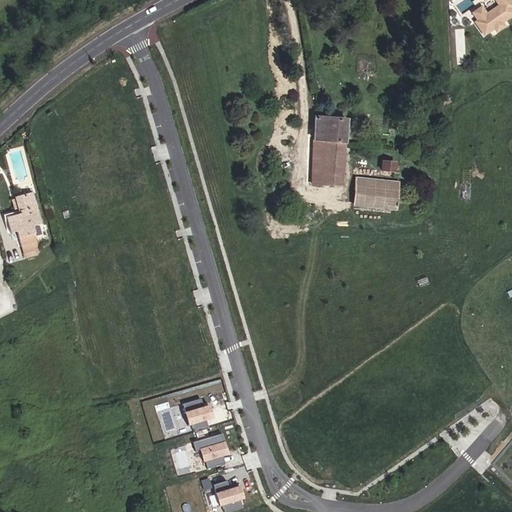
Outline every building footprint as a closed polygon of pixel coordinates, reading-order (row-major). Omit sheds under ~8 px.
[(511,0),(485,0),(486,1),(487,0),(496,0),(501,6),(488,15),(483,7),(473,14),(478,21),(475,23),(485,38),(491,34),(493,37),(497,34),(498,35),(509,27),(506,23),(511,19),(511,0)] [(341,186),(347,120),(313,117),(311,185),(341,186)] [(379,161),(378,170),(392,172),(393,162),(379,161)] [(395,210),(398,183),(355,178),(353,206),(395,210)] [(40,224),(32,194),(14,199),(19,214),(15,215),(6,217),(10,233),(16,231),(24,258),(37,255),(36,252),(39,251),(31,227),(40,224)] [(181,404),(184,412),(183,413),(186,426),(212,418),(209,405),(204,406),(202,398),(181,404)] [(221,434),(192,442),(195,451),(199,450),(202,461),(227,454),(221,434)] [(227,481),(213,485),(218,506),(243,500),(239,485),(228,488),(227,481)]
